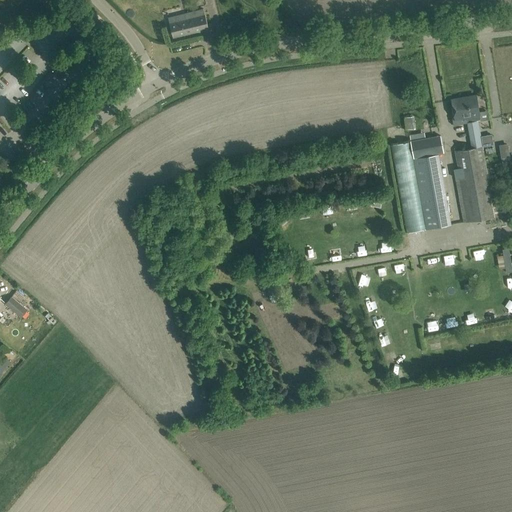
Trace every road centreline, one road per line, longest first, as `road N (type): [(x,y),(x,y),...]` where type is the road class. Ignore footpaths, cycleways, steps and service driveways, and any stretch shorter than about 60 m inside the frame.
road 1 (tertiary): [(158,80),(263,46),(511,18)]
road 2 (tertiary): [(0,222),(58,154),(158,80)]
